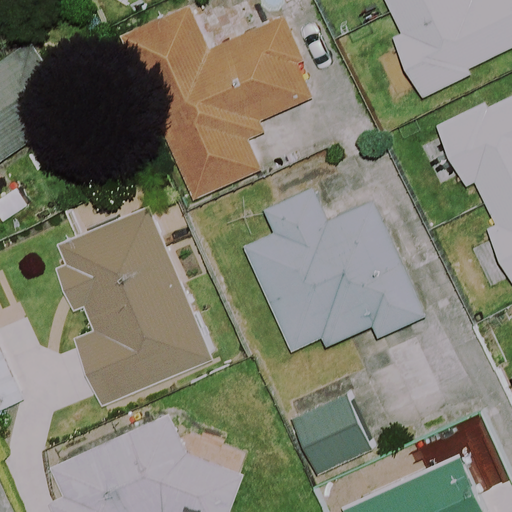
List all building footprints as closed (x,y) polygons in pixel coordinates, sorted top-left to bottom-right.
[(326,93),(285,0),(283,0),(202,35),(191,9),(125,37),(194,199),(261,170),(249,141),(267,133),(262,120),(326,93)] [(0,164),(88,105),(42,37),(0,64),(0,164)] [(511,53),(479,68),(465,37),(422,57),(511,259),(511,53)] [(0,195),(0,220),(5,227),(38,204),(22,181),(0,195)] [(425,315),(371,193),(289,229),(247,247),(293,351),(325,337),(329,345),(374,325),(378,335),(425,315)] [(47,239),(77,316),(90,311),(98,332),(75,341),(100,406),(211,364),(148,201),(47,239)] [(0,346),(0,406),(22,396),(0,346)] [(370,452),(345,397),(290,422),(315,477),(370,452)] [(42,470),(59,511),(231,511),(249,454),(177,433),(170,416),(42,470)] [(485,511),(460,454),(344,505),(346,511),(485,511)]
